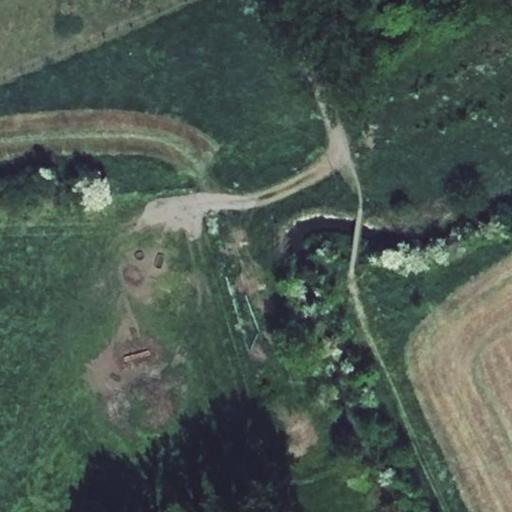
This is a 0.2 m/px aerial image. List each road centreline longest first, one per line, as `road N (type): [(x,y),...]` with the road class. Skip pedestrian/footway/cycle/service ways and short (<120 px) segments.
road 1 (track): [(344,159),(259,199),(170,214)]
road 2 (track): [(344,159),(292,0)]
